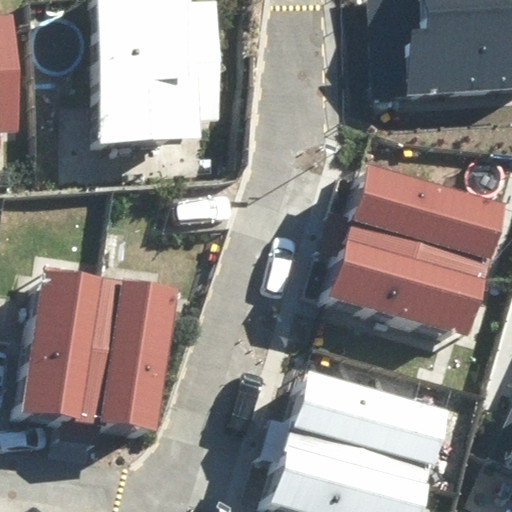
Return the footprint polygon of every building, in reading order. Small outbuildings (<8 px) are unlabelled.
[(76,0),(87,147),(191,140),(189,114),(216,112),(207,0),(76,0)] [(511,0),(375,0),(383,101),(511,91),(511,0)] [(0,148),(19,147),(9,9),(0,10),(0,148)] [(309,304),(447,345),(487,212),(349,171),(309,304)] [(24,275),(10,415),(144,428),(158,288),(24,275)] [(403,511),(430,422),(287,379),(250,505),(274,511),(403,511)]
